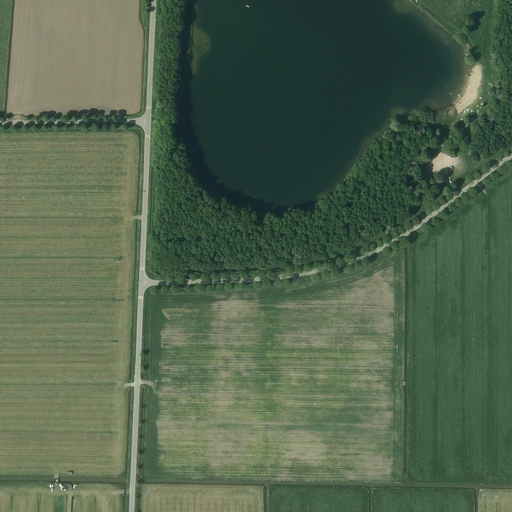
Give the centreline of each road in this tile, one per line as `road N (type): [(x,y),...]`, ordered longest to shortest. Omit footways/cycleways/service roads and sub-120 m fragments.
road 1 (unclassified): [(142,282),(335,267),(419,226),(511,157)]
road 2 (unclassified): [(131,511),(142,282)]
road 3 (unclassified): [(142,282),(147,121)]
road 4 (unclassified): [(0,123),(147,121)]
road 5 (unclassified): [(147,121),(152,0)]
